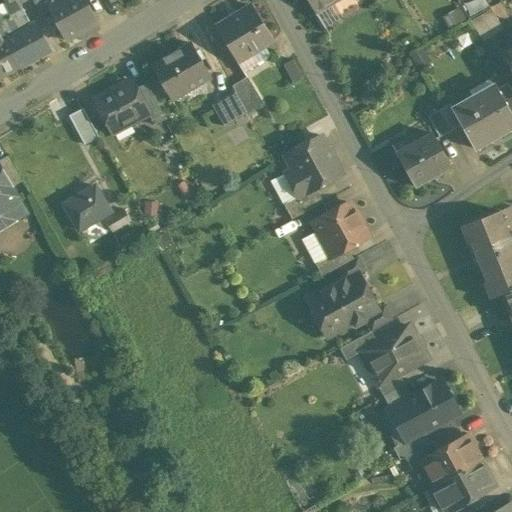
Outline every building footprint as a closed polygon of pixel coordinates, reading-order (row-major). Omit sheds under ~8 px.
[(35,0),(34,1),(42,16),(50,11),(66,41),(98,23),(85,0),(35,0)] [(308,0),(316,12),(334,0),(308,0)] [(336,0),(334,0),(316,12),(323,23),(343,10),(336,0)] [(272,38),(252,4),(216,26),(236,59),(263,44),(272,38)] [(22,8),(0,19),(0,34),(17,67),(49,50),(36,24),(32,26),(22,8)] [(491,9),(471,21),(483,41),(503,29),(491,9)] [(0,76),(17,67),(0,34),(0,76)] [(192,43),(152,66),(171,98),(211,75),(192,43)] [(263,44),(236,59),(242,70),(269,54),(263,44)] [(292,57),(282,63),(291,80),(301,75),(292,57)] [(262,100),(246,74),(232,83),(235,89),(246,110),(262,100)] [(131,79),(96,98),(99,104),(97,108),(101,115),(105,115),(113,131),(148,112),(149,112),(136,88),(131,79)] [(165,114),(147,82),(136,88),(149,112),(148,112),(152,121),(165,114)] [(511,91),(507,83),(497,89),(511,113),(511,112),(511,91)] [(235,89),(212,104),(224,124),(246,110),(235,89)] [(511,115),(511,113),(497,89),(476,101),(473,97),(453,108),(476,148),(490,140),(488,136),(511,122),(511,115)] [(449,102),(438,108),(439,109),(451,131),(462,125),(449,102)] [(100,137),(85,108),(70,116),(85,145),(100,137)] [(451,131),(439,109),(428,116),(440,137),(451,131)] [(433,133),(411,146),(413,150),(400,158),(416,187),(452,166),(433,133)] [(322,135),(285,155),(293,169),(285,173),(298,196),(299,198),(316,188),(342,174),(335,161),(336,160),(337,160),(330,147),(329,147),(328,148),(322,135)] [(22,180),(8,155),(0,159),(0,167),(11,187),(22,180)] [(0,212),(4,218),(12,220),(20,215),(22,207),(19,200),(11,187),(0,167),(0,212)] [(285,173),(271,181),(284,204),(298,196),(285,173)] [(96,186),(65,204),(81,231),(112,212),(96,186)] [(316,188),(299,198),(298,196),(284,204),(292,219),(323,202),(316,188)] [(348,202),(311,222),(316,232),(330,256),(330,257),(348,248),(367,237),(368,235),(362,223),(363,223),(363,221),(358,211),(356,211),(355,211),(351,203),(348,202)] [(126,210),(107,222),(114,232),(132,220),(126,210)] [(478,261),(511,248),(511,240),(500,210),(461,226),(461,227),(464,226),(469,239),(467,240),(467,241),(470,240),(478,261)] [(4,218),(0,212),(0,226),(12,220),(4,218)] [(330,256),(316,232),(303,239),(316,264),(330,256)] [(330,256),(316,264),(322,276),(337,268),(354,259),(348,248),(330,257),(330,256)] [(511,248),(478,261),(486,282),(484,283),(484,284),(487,283),(492,296),(489,297),(490,298),(503,293),(511,289),(511,248)] [(354,259),(337,268),(343,278),(355,272),(357,275),(366,270),(358,256),(354,259)] [(343,278),(306,298),(318,319),(323,316),(333,334),(350,324),(355,326),(365,320),(380,312),(378,309),(368,290),(365,291),(357,275),(355,272),(343,278)] [(380,312),(365,320),(371,331),(392,320),(385,306),(378,309),(380,312)] [(323,316),(318,319),(327,337),(333,334),(323,316)] [(377,342),(359,351),(360,352),(378,385),(399,374),(426,360),(427,357),(410,326),(408,325),(377,342)] [(371,331),(340,348),(346,360),(360,352),(359,351),(377,342),(371,331)] [(399,374),(378,385),(384,396),(405,384),(399,374)] [(411,396),(390,407),(407,440),(408,441),(425,432),(458,414),(440,380),(431,385),(430,384),(415,393),(416,394),(411,396)] [(405,384),(384,396),(390,407),(411,396),(405,384)] [(407,440),(390,407),(375,416),(393,447),(407,440)] [(425,432),(408,441),(407,440),(393,447),(399,459),(431,442),(425,432)] [(439,452),(422,461),(422,462),(435,485),(481,461),(473,447),(474,444),(471,438),(464,436),(458,439),(457,442),(439,452)] [(431,442),(399,459),(400,459),(405,457),(411,468),(422,462),(422,461),(439,452),(433,441),(431,442)] [(435,485),(431,488),(443,511),(444,511),(468,500),(470,501),(476,497),(477,495),(494,485),(481,461),(435,485)] [(511,511),(511,503),(495,511),(511,511)]
